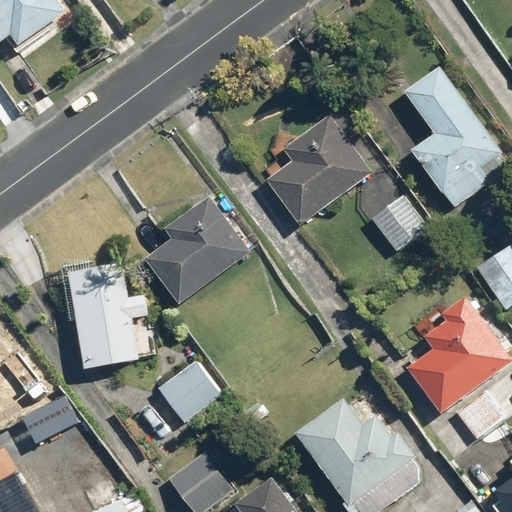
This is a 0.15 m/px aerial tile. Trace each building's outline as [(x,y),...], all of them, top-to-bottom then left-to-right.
[(0,0),(0,54),(17,43),(25,54),(75,18),(61,0),(0,0)] [(511,164),(511,158),(443,67),(407,94),(436,133),(414,150),(456,206),(511,164)] [(305,231),(376,176),(331,117),(289,150),(297,161),(268,184),(305,231)] [(433,229),(406,194),(373,220),(400,254),(433,229)] [(174,238),(147,259),(185,307),(255,251),(213,197),(169,232),(174,238)] [(511,244),(478,267),(508,311),(511,308),(511,244)] [(379,264),(365,250),(341,273),(355,287),(379,264)] [(93,260),(61,265),(69,325),(81,323),(87,371),(143,363),(137,319),(153,316),(150,293),(131,296),(127,263),(94,267),(93,260)] [(511,365),(511,353),(469,296),(441,317),(445,323),(426,337),(434,349),(409,368),(444,416),(511,365)] [(57,385),(17,331),(0,343),(0,370),(28,407),(57,385)] [(227,396),(198,359),(159,389),(188,426),(227,396)] [(504,455),(511,448),(511,435),(506,427),(511,422),(499,407),(511,397),(511,381),(507,376),(458,415),(482,445),(491,439),(504,455)] [(350,398),(300,435),(357,511),(382,511),(433,474),(400,430),(391,437),(375,416),(368,421),(350,398)] [(209,447),(169,477),(195,511),(209,511),(217,507),(220,511),(224,511),(246,495),(209,447)] [(300,511),(274,478),(229,511),(300,511)] [(494,505),(499,511),(511,511),(511,481),(497,492),(502,499),(494,505)] [(143,511),(133,493),(99,511),(143,511)] [(483,511),(473,499),(456,511),(483,511)]
